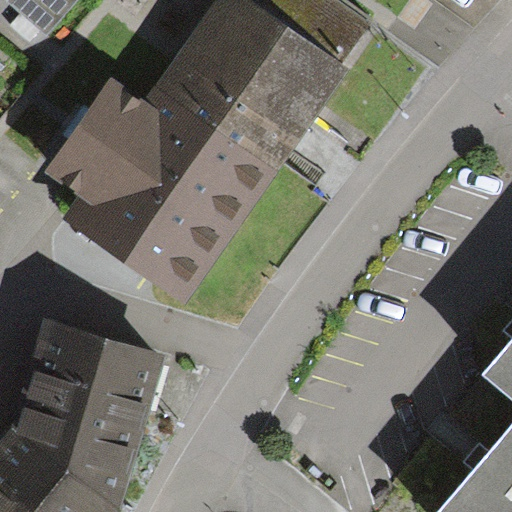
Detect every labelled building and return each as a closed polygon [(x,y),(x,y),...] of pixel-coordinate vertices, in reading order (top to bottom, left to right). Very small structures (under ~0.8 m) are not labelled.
[(13,0),(9,5),(51,39),(82,0),(13,0)] [(218,0),(154,92),(275,177),(377,32),(331,0),(218,0)] [(275,177),(154,92),(142,110),(114,90),(52,177),(85,200),(69,223),(185,304),(275,177)] [(127,511),(172,373),(52,335),(13,448),(0,464),(0,511),(127,511)] [(511,365),(491,391),(511,407),(511,365)] [(511,511),(511,437),(451,511),(511,511)]
